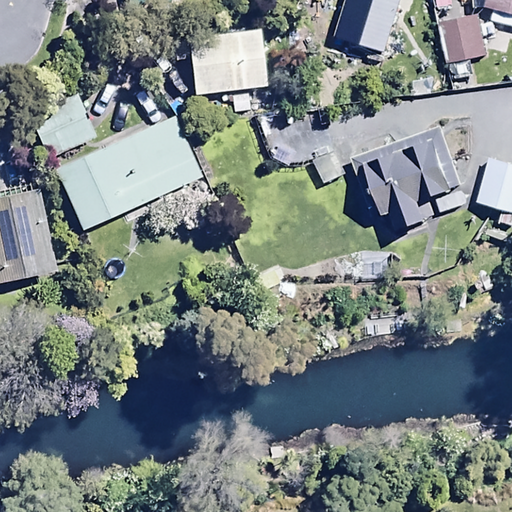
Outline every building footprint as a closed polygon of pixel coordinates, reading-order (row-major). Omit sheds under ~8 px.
[(168,0),(125,0),(126,8),(168,5),(168,0)] [(382,52),(398,0),(340,0),(330,35),(382,52)] [(511,0),(469,0),(468,6),(511,16),(511,0)] [(477,14),(442,21),(451,66),(486,59),(477,14)] [(186,59),(189,95),(227,90),(229,115),(248,113),(245,89),(264,87),(257,29),(170,39),(172,61),(186,59)] [(76,97),(27,118),(45,161),(94,139),(76,97)] [(173,115),(52,169),(79,230),(200,176),(173,115)] [(317,116),(260,128),(268,165),(324,153),(317,116)] [(439,122),(349,157),(382,236),(433,215),(426,198),(464,184),(439,122)] [(511,163),(486,156),(475,201),(501,209),(496,225),(511,229),(511,163)] [(0,274),(53,264),(37,185),(0,192),(0,274)]
